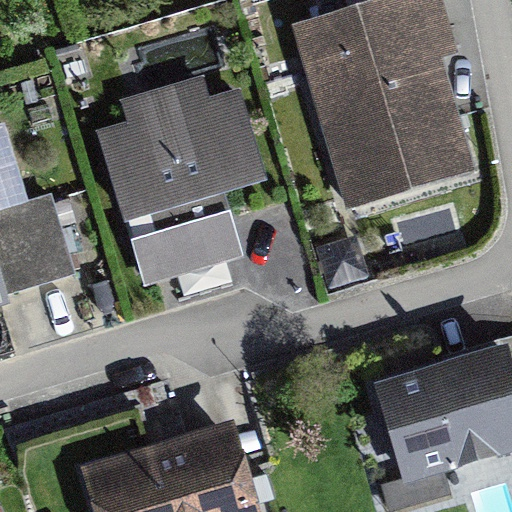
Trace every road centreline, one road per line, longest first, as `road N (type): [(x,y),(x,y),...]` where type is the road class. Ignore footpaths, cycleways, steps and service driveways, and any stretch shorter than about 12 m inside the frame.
road 1 (residential): [(0,372),(209,313),(277,331),(482,271),(511,220)]
road 2 (residential): [(511,164),(486,0)]
